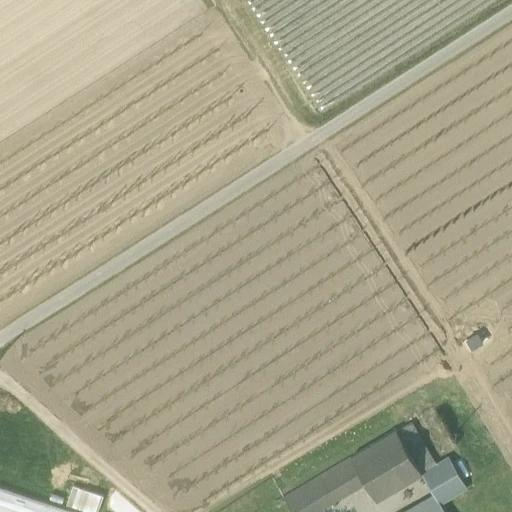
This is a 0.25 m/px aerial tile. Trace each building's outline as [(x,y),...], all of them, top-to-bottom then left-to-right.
[(411,422),(396,431),(422,474),(421,474),(434,496),(435,495),(440,503),(467,487),(448,457),(436,464),(411,422)] [(376,501),(421,474),(422,474),(396,431),(396,430),(350,457),(365,482),(376,501)] [(365,482),(350,457),(329,469),(344,494),(365,482)] [(318,476),(333,501),(344,494),(329,469),(318,476)] [(314,511),(333,501),(318,476),(283,496),(292,511),(314,511)] [(0,511),(68,511),(0,489),(0,511)] [(405,511),(444,511),(440,503),(435,495),(434,496),(405,511)]
